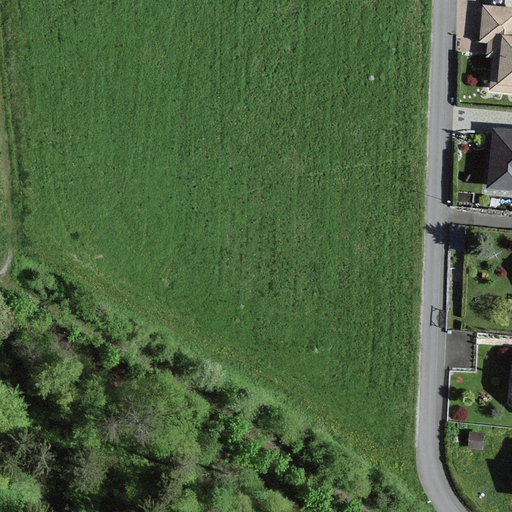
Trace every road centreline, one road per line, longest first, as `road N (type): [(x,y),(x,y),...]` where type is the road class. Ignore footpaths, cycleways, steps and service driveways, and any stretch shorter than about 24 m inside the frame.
road 1 (residential): [(450,511),(427,460),(437,214)]
road 2 (residential): [(437,214),(443,0)]
